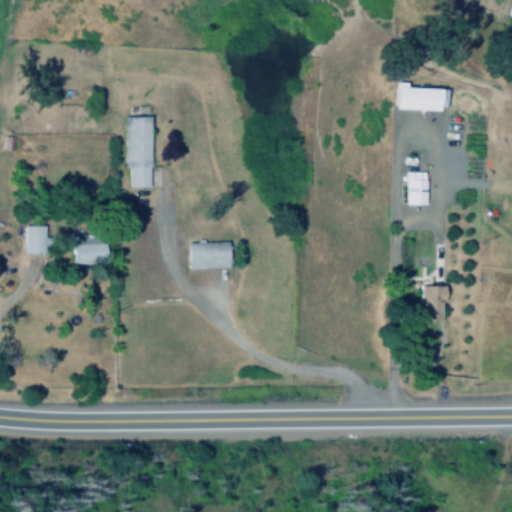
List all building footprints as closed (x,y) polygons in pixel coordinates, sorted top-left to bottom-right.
[(394,109),(437,111),(438,88),(395,86),(394,109)] [(148,188),(147,116),(121,117),(122,168),(126,168),(127,188),(148,188)] [(21,254),(41,254),(41,226),(20,227),(21,254)] [(69,264),(102,263),(101,236),(67,237),(69,264)] [(185,269),(227,268),(226,242),(184,244),(185,269)] [(438,322),(438,303),(442,303),(442,287),(416,286),(416,322),(438,322)]
